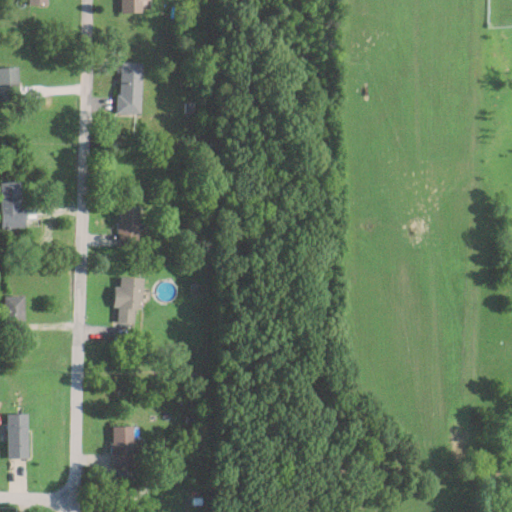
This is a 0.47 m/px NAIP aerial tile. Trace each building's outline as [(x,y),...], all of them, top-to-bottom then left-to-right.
[(120,0),(120,10),(143,10),(143,0),(120,0)] [(118,110),(141,110),(141,60),(118,60),(118,110)] [(0,98),(18,98),(17,65),(0,65),(0,98)] [(23,180),(0,180),(0,225),(23,225),(23,180)] [(138,203),(117,203),(117,243),(138,243),(138,203)] [(141,307),(142,275),(119,274),(119,284),(114,284),(113,305),(118,305),(118,326),(133,326),(133,306),(141,307)] [(4,330),(24,330),(24,293),(4,293),(4,330)] [(6,411),(6,456),(28,456),(28,411),(6,411)] [(112,425),(112,465),(134,465),(134,425),(112,425)]
